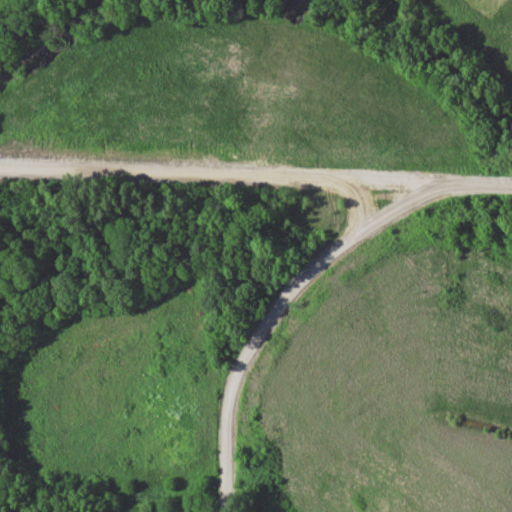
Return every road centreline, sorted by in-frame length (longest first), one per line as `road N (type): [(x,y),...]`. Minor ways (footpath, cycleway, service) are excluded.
road 1 (residential): [(511,182),(0,170)]
road 2 (residential): [(222,511),(229,389),(245,348),(301,275),(366,226),(449,182)]
